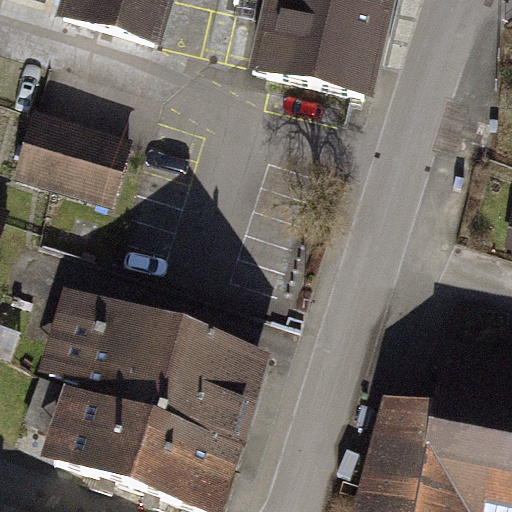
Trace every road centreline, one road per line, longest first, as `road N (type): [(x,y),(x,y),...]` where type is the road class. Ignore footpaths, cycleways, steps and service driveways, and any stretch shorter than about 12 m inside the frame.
road 1 (residential): [(462,0),(297,511)]
road 2 (unknown): [(406,180),(236,108),(0,30)]
road 3 (unknown): [(376,273),(511,316)]
